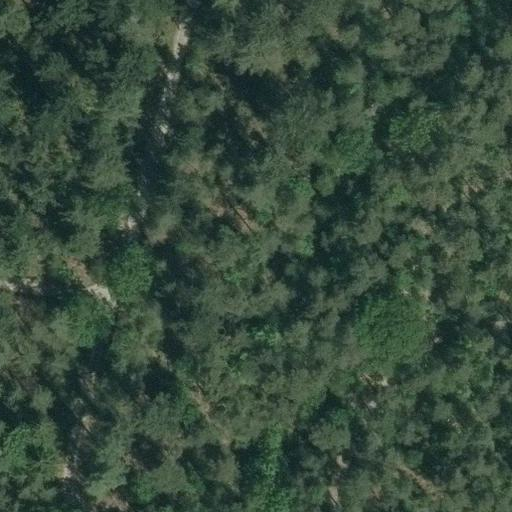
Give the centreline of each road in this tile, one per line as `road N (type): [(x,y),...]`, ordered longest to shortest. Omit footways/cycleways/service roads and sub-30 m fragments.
road 1 (track): [(0,275),(104,300),(182,0)]
road 2 (track): [(326,511),(359,408),(379,378),(439,335),(511,320)]
road 3 (track): [(104,300),(65,511)]
